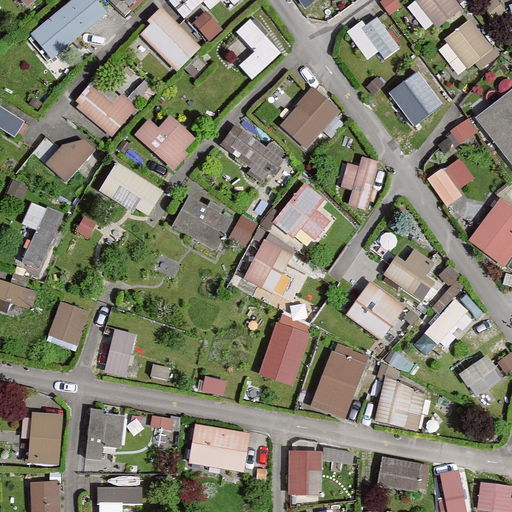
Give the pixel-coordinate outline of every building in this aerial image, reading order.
[(106,14),(93,0),(75,0),(29,39),(48,62),(106,14)] [(109,0),(125,17),(142,0),(109,0)] [(238,0),(171,0),(168,3),(182,19),(203,0),(223,0),(230,8),(238,0)] [(450,0),(415,0),(435,26),(458,10),(450,0)] [(210,7),(196,17),(209,36),(223,26),(210,7)] [(197,46),(159,11),(136,35),(175,71),(197,46)] [(366,28),(362,23),(347,35),(368,62),(379,54),(384,62),(400,51),(377,20),(366,28)] [(281,55),(249,22),(234,36),(252,54),(237,68),(252,83),(281,55)] [(468,22),(443,41),(466,70),(491,51),(468,22)] [(415,67),(388,87),(416,125),(443,106),(415,67)] [(109,103),(88,87),(70,110),(107,138),(133,104),(118,92),(109,103)] [(340,113),(312,89),(280,128),(308,152),(340,113)] [(511,92),(476,120),(511,167),(511,92)] [(25,125),(0,109),(0,132),(15,141),(25,125)] [(156,128),(145,119),(131,135),(171,168),(195,139),(166,115),(156,128)] [(458,145),(479,128),(469,116),(448,132),(458,145)] [(281,163),(236,126),(219,147),(264,184),(281,163)] [(62,148),(45,166),(65,185),(95,152),(83,142),(62,148)] [(380,164),(357,158),(342,207),(366,213),(380,164)] [(460,160),(427,181),(446,209),(463,198),(458,192),(474,181),(460,160)] [(161,196),(113,168),(98,195),(146,223),(161,196)] [(324,201),(305,186),(274,226),(293,240),(301,230),(317,241),(330,225),(315,213),(324,201)] [(227,220),(185,197),(168,226),(211,250),(227,220)] [(511,244),(511,208),(498,199),(469,241),(500,262),(511,244)] [(61,216),(28,200),(16,228),(48,243),(61,216)] [(235,227),(247,235),(257,220),(244,212),(235,227)] [(83,218),(76,233),(90,240),(97,225),(83,218)] [(293,256),(264,241),(243,280),(272,296),(293,256)] [(401,263),(391,257),(379,275),(420,302),(432,283),(422,276),(431,262),(410,248),(401,263)] [(32,292),(0,282),(0,302),(27,310),(32,292)] [(401,308),(366,283),(342,316),(377,341),(401,308)] [(456,302),(415,344),(427,356),(468,313),(456,302)] [(92,316),(62,305),(48,341),(78,352),(92,316)] [(309,337),(278,326),(261,377),(291,388),(309,337)] [(136,338),(115,333),(104,376),(125,381),(136,338)] [(365,366),(332,353),(311,410),(344,423),(365,366)] [(488,357),(459,377),(467,390),(497,371),(488,357)] [(170,371),(153,368),(151,380),(167,383),(170,371)] [(421,397),(381,378),(373,423),(415,431),(421,397)] [(225,383),(206,379),(203,394),(223,398),(225,383)] [(106,412),(90,411),(87,462),(102,463),(103,451),(122,452),(125,418),(106,417),(106,412)] [(62,420),(31,417),(27,466),(58,468),(62,420)] [(173,420),(152,418),(151,430),(172,432),(173,420)] [(251,437),(194,428),(187,466),(244,476),(251,437)] [(322,455),(290,454),(289,498),(320,499),(322,455)] [(430,467),(383,460),(379,486),(426,493),(430,467)] [(463,511),(455,470),(435,474),(442,511),(463,511)] [(61,511),(61,484),(30,485),(31,511),(61,511)] [(511,488),(480,485),(477,511),(511,511),(511,499),(510,499),(511,488)] [(142,490),(98,490),(98,507),(100,507),(99,511),(122,511),(123,507),(142,507),(142,490)]
